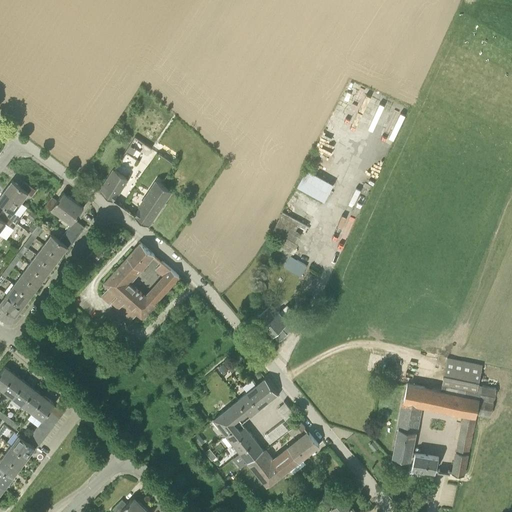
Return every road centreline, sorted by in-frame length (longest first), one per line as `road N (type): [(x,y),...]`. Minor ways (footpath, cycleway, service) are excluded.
road 1 (residential): [(391,511),(214,294),(111,210)]
road 2 (unknown): [(277,371),(322,283),(339,209),(389,103)]
road 3 (residential): [(12,342),(111,210)]
road 4 (residential): [(125,453),(12,342)]
road 5 (unknown): [(85,407),(3,511)]
